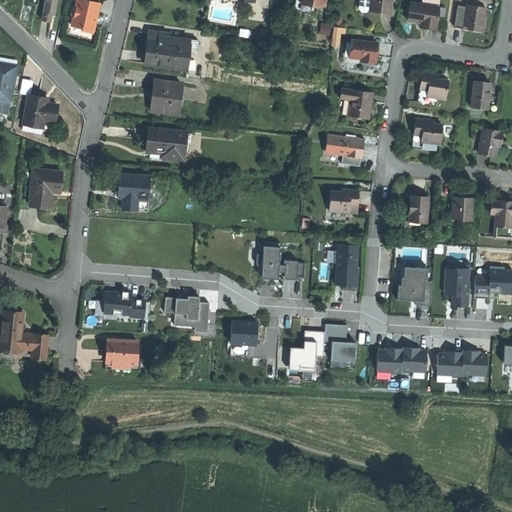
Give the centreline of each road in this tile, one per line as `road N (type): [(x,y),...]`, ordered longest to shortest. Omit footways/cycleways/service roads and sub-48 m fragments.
road 1 (track): [(511,511),(222,424),(52,447),(0,442)]
road 2 (residential): [(73,269),(218,281),(258,305),(375,314)]
road 3 (residential): [(511,0),(502,53),(489,59),(414,49),(403,57),(385,166)]
road 4 (residential): [(73,269),(97,107)]
road 5 (residential): [(375,314),(385,166)]
road 6 (residential): [(375,314),(387,324),(511,331)]
road 7 (residential): [(0,18),(97,107)]
road 8 (residential): [(385,166),(511,178)]
